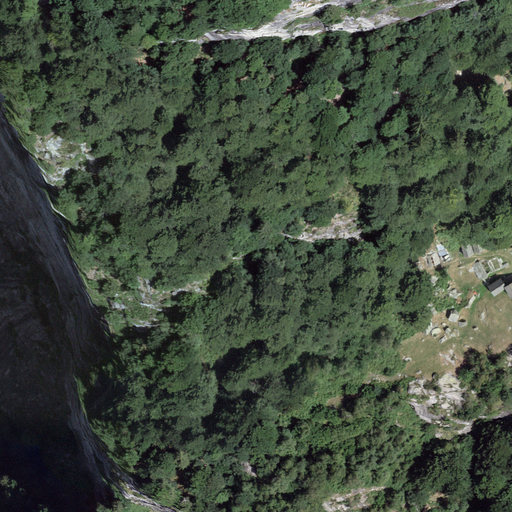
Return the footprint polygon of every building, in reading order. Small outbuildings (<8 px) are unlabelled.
[(480,235),(471,239),(475,253),(485,249),(480,235)] [(470,241),(460,244),(464,257),(474,254),(470,241)] [(436,251),(425,255),(429,266),(440,262),(436,251)] [(480,262),(472,266),(480,280),(488,276),(480,262)] [(500,278),(488,286),(494,296),(505,290),(510,298),(511,296),(511,282),(506,286),(500,278)]
